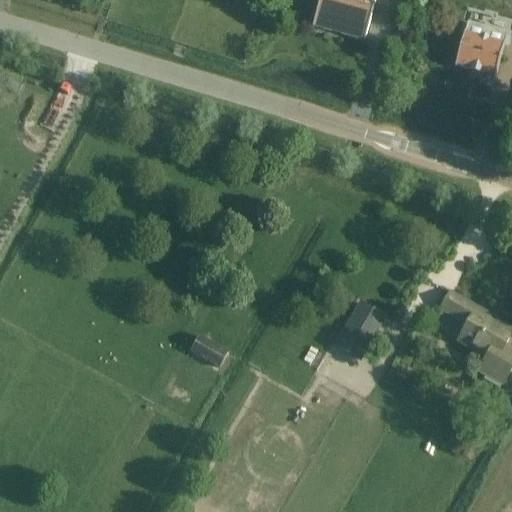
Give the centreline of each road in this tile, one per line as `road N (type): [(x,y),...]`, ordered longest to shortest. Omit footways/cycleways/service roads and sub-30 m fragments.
road 1 (unclassified): [(367,134),(0,22)]
road 2 (residential): [(511,180),(367,134)]
